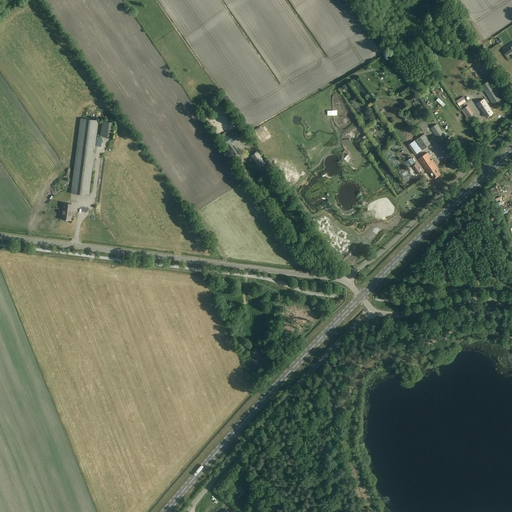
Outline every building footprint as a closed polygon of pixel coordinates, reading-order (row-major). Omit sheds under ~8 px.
[(511,41),(502,48),(507,55),(511,51),(511,41)] [(493,104),(501,99),(489,80),(481,86),(493,104)] [(366,95),(370,92),(360,81),(357,84),(366,95)] [(459,107),(466,103),(462,98),(456,103),(459,107)] [(487,117),(493,113),(484,99),(477,104),(480,109),(481,108),(487,117)] [(474,114),(468,105),(461,110),(467,118),(474,114)] [(88,195),(97,120),(81,118),(71,193),(88,195)] [(111,137),(113,122),(102,121),(100,136),(111,137)] [(456,151),(437,123),(431,128),(446,150),(449,148),(453,153),(456,151)] [(232,145),(232,146),(230,144),(239,137),(234,129),(222,138),(227,146),(228,146),(229,147),(234,155),(237,153),(232,145)] [(422,150),(432,144),(425,133),(415,140),(422,150)] [(415,155),(422,151),(415,140),(408,145),(415,155)] [(265,163),(259,154),(257,151),(250,156),(252,159),(253,158),(259,168),(265,163)] [(434,179),(441,174),(438,170),(439,169),(432,159),(431,160),(429,158),(430,157),(427,153),(418,159),(428,173),(429,172),(434,179)] [(415,162),(412,157),(406,161),(410,166),(415,162)] [(421,171),(416,164),(413,166),(418,173),(421,171)] [(72,209),(73,204),(62,203),(61,214),(62,214),(62,219),(66,220),(66,219),(70,220),(72,209)]
